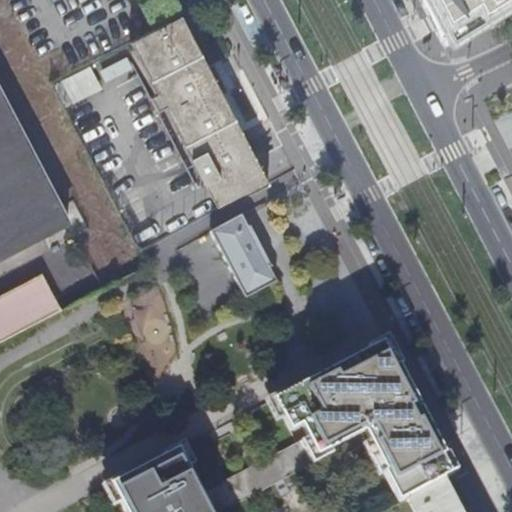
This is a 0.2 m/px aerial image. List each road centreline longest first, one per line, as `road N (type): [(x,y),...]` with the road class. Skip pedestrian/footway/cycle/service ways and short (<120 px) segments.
road 1 (primary): [(263,0),(511,470)]
road 2 (primary): [(511,261),(422,91)]
